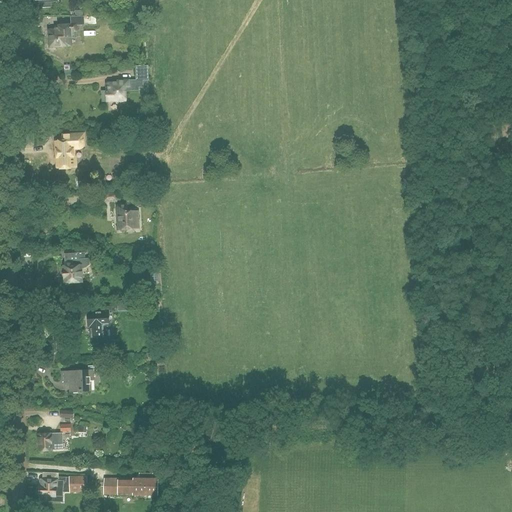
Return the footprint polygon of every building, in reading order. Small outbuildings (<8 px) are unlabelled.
[(54,29),(48,30),(49,47),(65,46),(66,53),(78,52),(76,31),(76,28),(72,29),(71,24),(58,25),(59,29),(54,29)] [(127,103),(126,91),(139,91),(139,87),(143,87),(143,81),(149,80),(148,65),(135,66),(136,80),(117,80),(117,83),(108,83),(108,84),(106,84),(106,91),(102,91),(102,102),(107,102),(116,102),(116,103),(127,103)] [(93,80),(113,80),(113,72),(93,73),(93,80)] [(73,148),(75,148),(76,148),(77,147),(78,147),(79,146),(79,145),(80,144),(80,143),(81,142),(81,141),(83,141),(83,134),(64,135),(64,141),(56,142),(58,167),(76,166),(75,157),(73,157),(73,148)] [(103,193),(104,203),(118,202),(117,192),(103,193)] [(118,230),(139,229),(138,211),(125,211),(124,205),(117,205),(118,230)] [(66,265),(64,265),(65,285),(65,286),(70,286),(71,285),(71,283),(80,283),(80,282),(82,282),(82,268),(84,268),(90,265),(89,258),(85,259),(85,252),(77,253),(76,250),(64,250),(65,258),(66,265)] [(100,313),(87,313),(87,325),(91,324),(92,344),(104,344),(103,325),(110,325),(110,311),(115,310),(114,302),(99,303),(100,313)] [(54,344),(42,344),(42,354),(54,353),(54,344)] [(70,381),(70,392),(92,391),(91,371),(62,372),(62,381),(70,381)] [(73,411),(61,410),(60,418),(73,419),(73,411)] [(71,432),(70,424),(60,425),(61,433),(71,432)] [(55,443),(55,436),(50,436),(50,434),(39,434),(40,451),(49,451),(49,450),(61,449),(60,442),(55,443)] [(139,479),(118,479),(118,495),(158,495),(158,479),(152,479),(152,474),(139,474),(139,479)] [(87,476),(69,477),(69,493),(88,492),(87,476)] [(58,481),(42,480),(42,487),(39,487),(39,488),(37,489),(37,493),(39,494),(39,496),(47,496),(47,501),(63,502),(63,492),(69,493),(69,477),(58,477),(58,481)]
